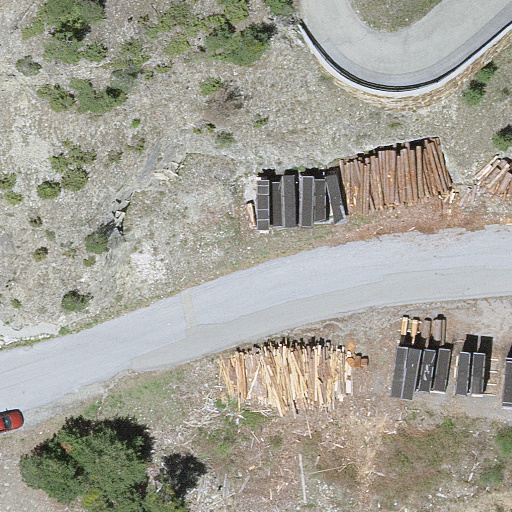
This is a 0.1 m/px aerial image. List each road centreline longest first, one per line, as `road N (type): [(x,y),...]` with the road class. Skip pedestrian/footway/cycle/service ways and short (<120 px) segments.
road 1 (tertiary): [(0,383),(309,286),(511,257)]
road 2 (unclassified): [(494,0),(438,44),(390,61),(351,48),(323,0)]
